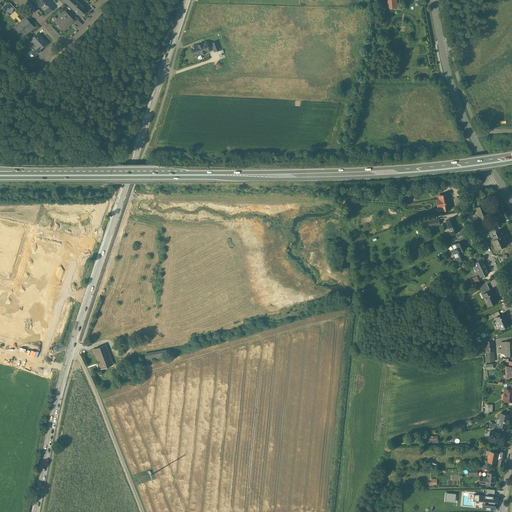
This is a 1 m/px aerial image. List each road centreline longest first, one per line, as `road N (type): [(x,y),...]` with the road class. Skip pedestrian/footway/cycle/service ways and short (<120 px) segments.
road 1 (trunk): [(0,178),(338,177),(511,161)]
road 2 (trunk): [(511,153),(310,170),(36,170)]
road 3 (secondary): [(70,349),(185,0)]
road 4 (unclassified): [(142,511),(96,393),(70,349)]
road 5 (secondary): [(35,511),(70,349)]
road 6 (unclassified): [(511,306),(470,208),(475,189),(494,175)]
road 7 (secondary): [(440,41),(459,107),(494,175)]
road 8 (unclassified): [(511,130),(478,131),(448,43),(440,41)]
